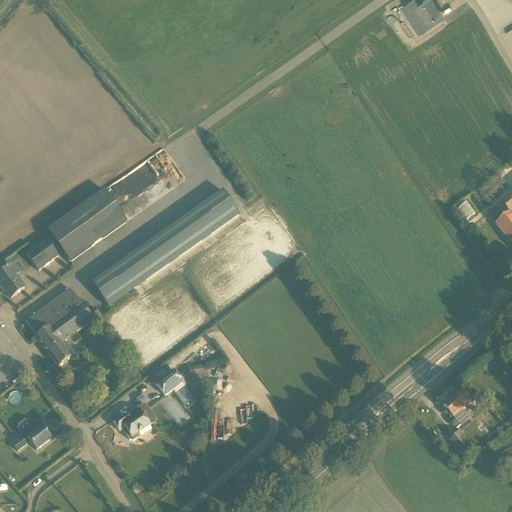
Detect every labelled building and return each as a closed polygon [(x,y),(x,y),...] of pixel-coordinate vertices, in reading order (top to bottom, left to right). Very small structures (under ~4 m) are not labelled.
[(431,25),(427,18),(439,10),(431,0),(423,0),(417,5),(422,13),(412,19),(421,32),(431,25)] [(70,263),(127,224),(104,191),(48,231),(70,263)] [(511,215),(510,213),(511,211),(511,195),(487,216),(511,245),(511,215)] [(228,200),(97,292),(108,307),(239,215),(228,200)] [(466,202),(457,209),(466,220),(475,213),(466,202)] [(38,272),(58,257),(46,241),(26,256),(38,272)] [(18,275),(11,266),(0,274),(0,285),(11,299),(24,289),(15,277),(18,275)] [(94,321),(88,313),(81,304),(70,290),(25,324),(35,338),(58,369),(72,358),(62,345),(69,340),(73,346),(81,340),(77,334),(94,321)] [(173,371),(155,385),(165,398),(183,384),(173,371)] [(462,412),(471,405),(461,392),(444,407),(461,426),(468,420),(462,412)] [(139,434),(150,427),(145,419),(150,416),(150,412),(147,407),(143,406),(138,410),(139,411),(133,415),(130,411),(113,423),(118,431),(124,427),(128,434),(127,438),(129,441),(133,442),(138,438),(139,434)] [(17,452),(30,443),(36,452),(51,440),(42,430),(46,426),(41,419),(31,427),(36,434),(31,437),(28,434),(19,441),(17,438),(10,443),(17,452)] [(461,458),(473,448),(460,433),(448,443),(461,458)]
